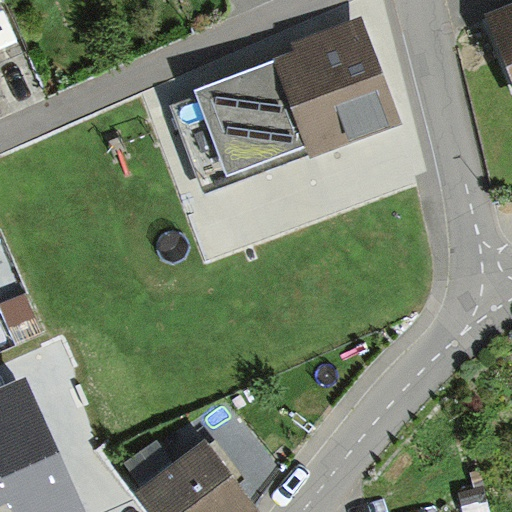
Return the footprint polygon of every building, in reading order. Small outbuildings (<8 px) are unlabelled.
[(511,2),(485,15),(511,78),(511,2)] [(302,59),(175,106),(206,188),(396,118),(360,22),(297,46),(302,59)] [(0,292),(0,318),(8,338),(42,324),(25,283),(0,292)] [(0,511),(82,511),(24,381),(0,392),(0,511)] [(201,446),(141,494),(155,511),(249,511),(252,510),(201,446)]
